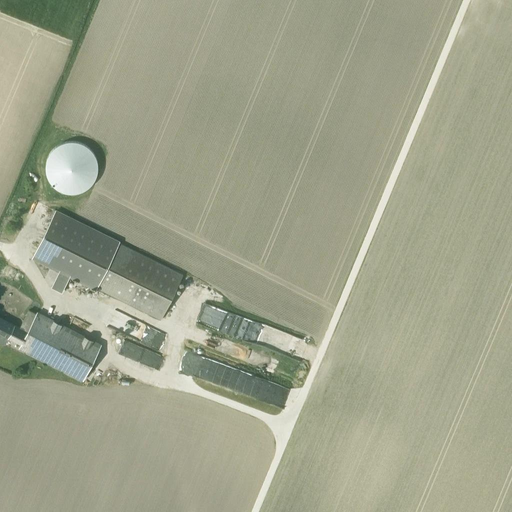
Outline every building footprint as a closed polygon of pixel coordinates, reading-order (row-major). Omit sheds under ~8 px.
[(60,190),(67,192),(75,193),(82,191),(89,187),(94,181),(97,174),(98,166),(97,159),(94,153),(89,147),(83,143),(76,141),(69,141),(62,143),(56,146),(51,151),(47,158),(46,165),(46,173),(49,180),(54,186),(60,190)] [(51,287),(62,292),(71,275),(161,319),(183,274),(55,211),(33,257),(59,270),(51,287)] [(115,308),(107,325),(142,341),(150,325),(115,308)] [(6,343),(9,337),(22,343),(20,348),(83,380),(101,344),(44,315),(43,317),(29,310),(20,327),(0,316),(0,342),(2,344),(6,343)] [(119,352),(140,361),(145,347),(124,339),(119,352)] [(284,408),(292,389),(244,370),(236,389),(284,408)]
